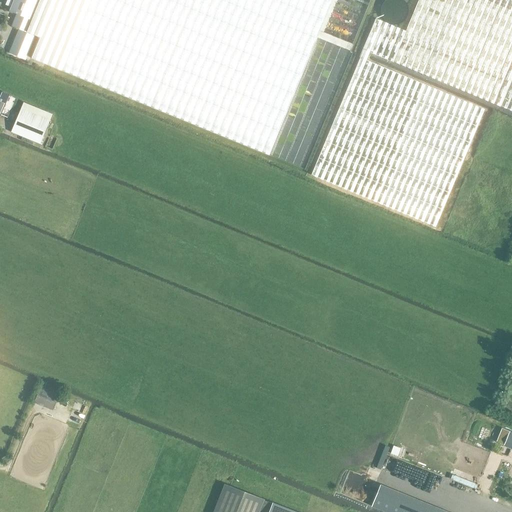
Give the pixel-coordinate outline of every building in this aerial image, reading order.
[(13,0),(9,11),(17,14),(12,26),(40,37),(31,60),(267,156),(330,0),(13,0)] [(361,56),(311,175),(380,204),(436,227),(484,110),(367,61),(370,52),(392,61),(511,110),(511,0),(417,0),(405,31),(376,19),(362,51),(361,56)] [(12,54),(26,59),(35,36),(21,31),(12,54)] [(0,114),(9,95),(0,91),(0,114)] [(40,143),(44,134),(50,120),(22,108),(12,132),(40,143)] [(52,410),(60,392),(41,384),(34,403),(52,410)] [(511,417),(511,408),(502,404),(499,412),(511,417)] [(496,442),(504,445),(511,448),(511,432),(510,431),(510,432),(502,428),(496,442)] [(295,511),(272,503),(264,500),(265,499),(224,483),(212,511),(295,511)] [(446,511),(380,485),(371,507),(384,511),(446,511)]
